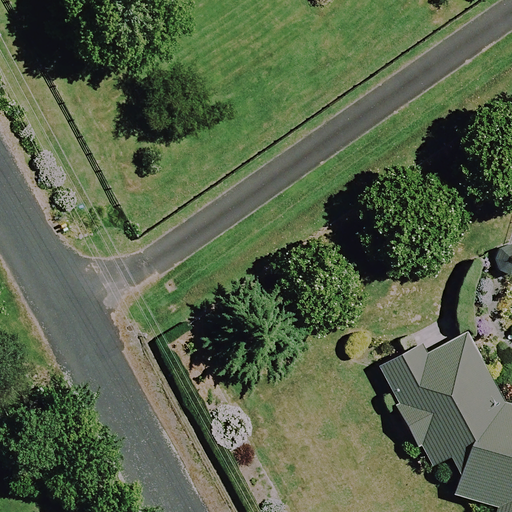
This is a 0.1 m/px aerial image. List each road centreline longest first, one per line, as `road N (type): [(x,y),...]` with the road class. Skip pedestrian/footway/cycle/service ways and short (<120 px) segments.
road 1 (unknown): [(75,323),(511,28)]
road 2 (unclassified): [(0,187),(179,511)]
